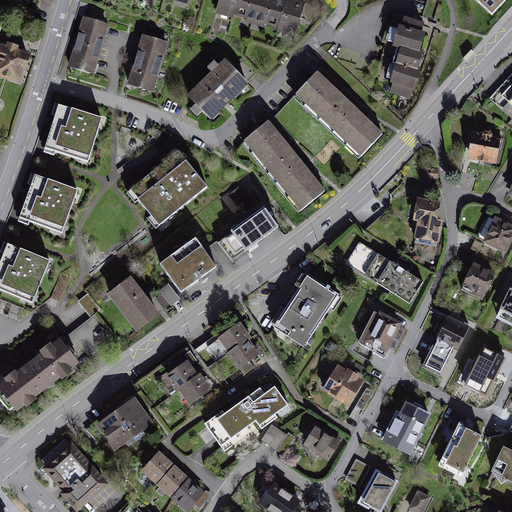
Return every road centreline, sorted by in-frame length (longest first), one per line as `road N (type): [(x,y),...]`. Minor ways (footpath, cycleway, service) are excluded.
road 1 (secondary): [(4,462),(315,229),(426,121)]
road 2 (residential): [(42,79),(211,138),(314,41),(368,27),(398,1)]
road 3 (residential): [(451,198),(448,260),(394,371)]
road 4 (residential): [(511,380),(488,416),(394,371)]
road 5 (residential): [(218,511),(264,461),(314,491),(325,489)]
road 6 (residential): [(394,371),(325,489)]
road 7 (residential): [(42,79),(0,200)]
road 8 (secondary): [(426,121),(511,27)]
